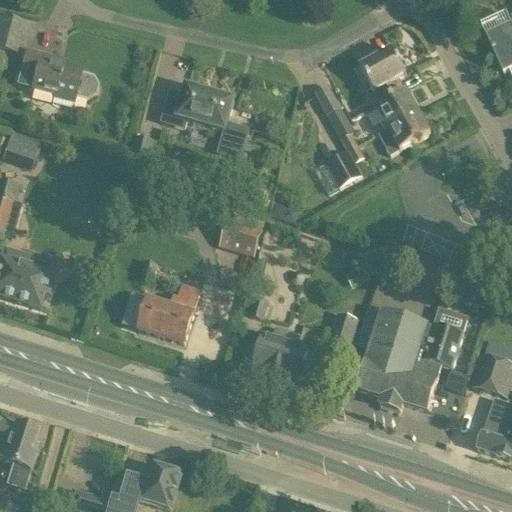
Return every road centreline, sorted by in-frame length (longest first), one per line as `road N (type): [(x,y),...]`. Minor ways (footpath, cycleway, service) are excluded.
road 1 (unclassified): [(379,511),(0,395)]
road 2 (unclassified): [(77,0),(97,14),(297,57),(408,0)]
road 3 (primary): [(511,499),(242,425)]
road 4 (primary): [(242,425),(0,348)]
road 5 (primary): [(242,425),(453,511)]
road 6 (unclassified): [(493,130),(416,0)]
